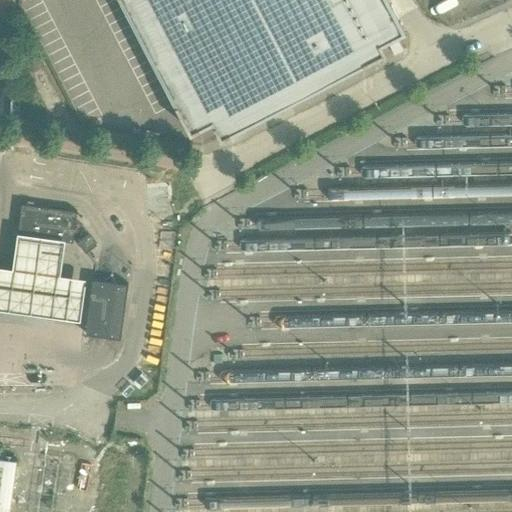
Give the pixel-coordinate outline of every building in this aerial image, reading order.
[(122,0),(179,107),(191,131),(212,120),(213,120),(221,136),(271,110),(364,62),(386,51),(381,42),(405,29),(399,17),(391,3),(389,0),(122,0)] [(17,234),(73,242),(77,211),(22,203),(17,234)] [(59,271),(63,236),(19,230),(14,265),(0,262),(0,305),(79,315),(85,274),(59,271)] [(77,241),(86,253),(97,244),(88,233),(77,241)] [(85,334),(102,336),(121,338),(128,284),(110,281),(93,279),(85,334)] [(48,511),(53,479),(54,466),(64,468),(66,463),(67,457),(68,452),(69,447),(69,442),(68,436),(61,435),(57,435),(56,441),(50,440),(42,439),(17,436),(12,436),(12,439),(9,461),(6,485),(10,486),(8,498),(6,511),(48,511)]
